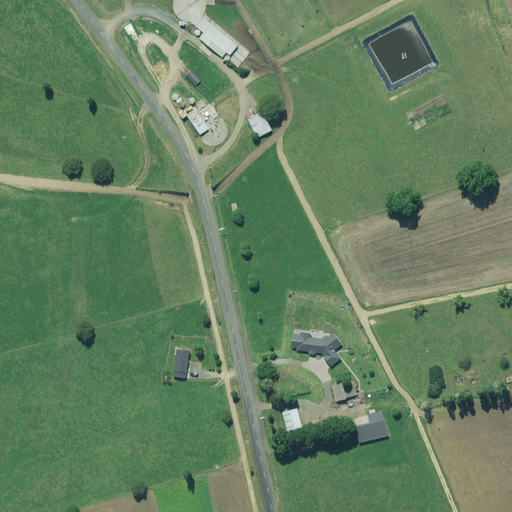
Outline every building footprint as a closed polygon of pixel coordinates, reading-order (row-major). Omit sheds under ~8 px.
[(238,46),(204,18),(197,27),(205,34),(201,39),(223,57),(227,52),(231,55),(238,46)] [(136,31),(130,22),(123,26),(129,35),(136,31)] [(200,81),(190,71),(186,75),(196,86),(200,81)] [(182,108),(183,108),(184,108),(185,108),(186,107),(187,106),(187,105),(187,104),(187,103),(186,103),(186,102),(185,102),(184,101),(180,97),(180,96),(179,96),(179,95),(178,94),(177,94),(176,94),(175,94),(174,95),(173,96),(173,97),(173,98),(173,99),(174,99),(174,100),(175,100),(176,101),(177,101),(180,105),(180,106),(181,107),(182,108)] [(187,116),(182,110),(179,113),(184,119),(187,116)] [(200,116),(196,110),(187,115),(201,135),(213,127),(206,117),(209,115),(206,111),(200,116)] [(273,131),(263,112),(256,115),(254,111),(246,114),(258,138),(273,131)] [(311,334),(301,333),(301,335),(294,334),(292,350),(309,352),(309,354),(315,355),(316,353),(322,354),(332,367),(342,359),(335,351),(343,345),(333,334),(329,338),(327,335),(323,339),(311,338),(311,334)] [(191,351),(179,349),(174,377),(186,379),(191,351)] [(358,396),(355,383),(334,388),(337,402),(347,399),(347,398),(358,396)] [(304,429),(298,409),(288,411),(294,431),(304,429)] [(388,436),(383,412),(368,416),(370,424),(356,427),(360,443),(388,436)]
